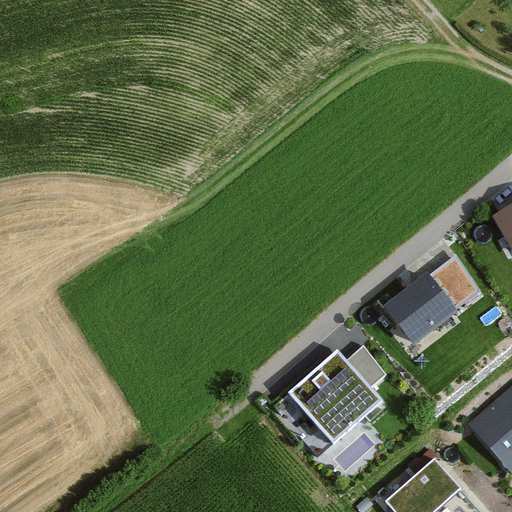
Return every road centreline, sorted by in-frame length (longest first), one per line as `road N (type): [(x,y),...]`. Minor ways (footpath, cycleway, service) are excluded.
road 1 (track): [(0,325),(73,287),(373,63),(443,51),(511,72)]
road 2 (residential): [(511,166),(252,383)]
